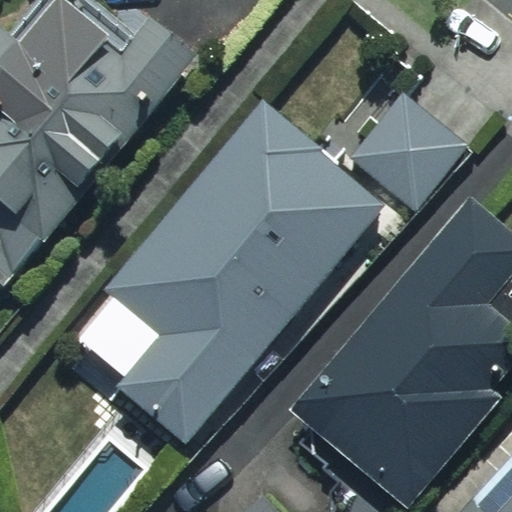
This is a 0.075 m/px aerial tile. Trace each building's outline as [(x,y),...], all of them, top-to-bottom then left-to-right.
[(0,293),(9,301),(210,54),(168,20),(150,43),(97,0),(64,0),(28,45),(2,24),(0,26),(0,293)] [(409,98),(358,158),(420,209),(470,149),(409,98)] [(109,293),(160,338),(121,381),(194,447),(401,218),(278,106),(109,293)] [(419,511),(511,403),(511,225),(479,197),(294,415),(408,511),(419,511)] [(511,511),(511,469),(470,511),(511,511)] [(284,511),(271,497),(254,511),(284,511)]
